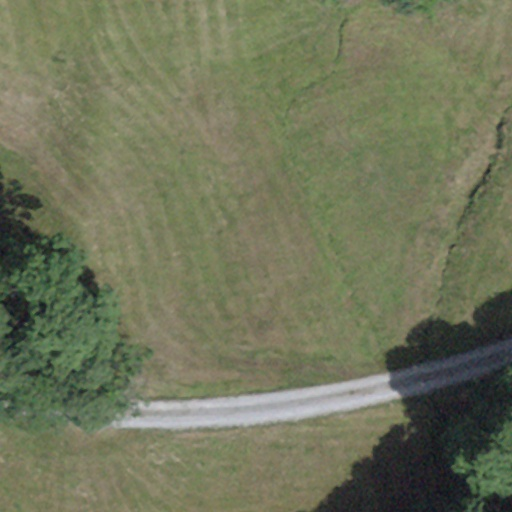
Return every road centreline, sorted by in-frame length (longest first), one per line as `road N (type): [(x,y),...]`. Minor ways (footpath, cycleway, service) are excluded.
road 1 (track): [(0,396),(69,410),(194,414),(370,387),(511,348)]
road 2 (track): [(511,493),(380,483),(194,414)]
